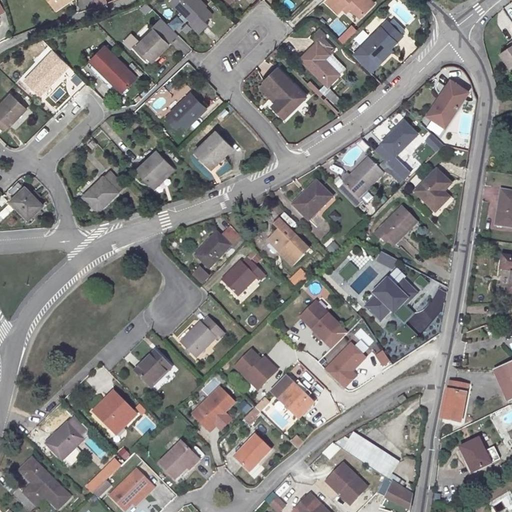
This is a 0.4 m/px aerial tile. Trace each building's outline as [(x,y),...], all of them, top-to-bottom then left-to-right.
[(205,21),(213,13),(206,6),(207,5),(201,0),(172,0),(172,1),(191,20),(189,22),(199,32),(208,24),(205,21)] [(372,0),(328,0),(327,1),(340,12),(344,8),(348,4),(353,8),(362,17),(375,3),(372,0)] [(403,26),(413,19),(398,0),(397,0),(389,6),(403,26)] [(353,8),(348,4),(344,8),(348,12),(353,8)] [(369,34),(384,19),(379,14),(364,29),(369,34)] [(388,21),(363,46),(365,48),(356,57),(371,72),(380,63),(378,61),(391,48),(403,35),(402,35),(406,31),(392,18),(389,21),(388,21)] [(338,40),(344,46),(358,31),(351,25),(338,40)] [(300,58),(326,84),(328,86),(340,75),(324,58),(334,48),(324,38),(326,35),(319,28),(311,37),(317,42),(300,58)] [(138,46),(152,61),(169,44),(154,29),(138,46)] [(354,39),(360,45),(369,36),(363,30),(354,39)] [(132,34),(124,41),(131,47),(138,40),(132,34)] [(511,44),(510,46),(500,53),(511,69),(511,68),(511,44)] [(91,60),(100,70),(122,92),(136,77),(106,46),(91,60)] [(378,61),(380,63),(393,50),(391,48),(378,61)] [(48,56),(25,79),(41,94),(63,71),(48,56)] [(91,60),(88,63),(98,73),(100,70),(91,60)] [(306,96),(278,68),(264,82),(280,98),(276,102),(273,106),(285,118),(306,96)] [(264,82),(260,86),(276,102),(280,98),(264,82)] [(325,94),(331,89),(328,86),(326,84),(320,90),(325,94)] [(59,87),(49,97),(59,106),(68,97),(59,87)] [(430,116),(445,127),(458,107),(464,98),(447,87),(432,108),(434,110),(430,116)] [(340,99),(331,89),(325,94),(335,104),(340,99)] [(182,123),(187,128),(206,108),(191,93),(166,117),(177,129),(182,123)] [(11,94),(0,105),(0,126),(4,130),(9,125),(10,126),(27,108),(11,94)] [(472,103),(464,98),(458,107),(466,112),(472,103)] [(405,122),(383,144),(383,145),(376,152),(388,164),(395,156),(396,157),(418,135),(405,122)] [(211,168),(232,147),(216,131),(196,152),(211,168)] [(372,147),(379,142),(371,131),(364,136),(372,147)] [(424,141),(437,152),(444,144),(431,133),(424,141)] [(171,166),(157,151),(138,170),(152,185),(171,166)] [(383,173),(369,158),(345,182),(360,197),(383,173)] [(174,169),(171,166),(152,185),(155,188),(174,169)] [(124,186),(110,171),(84,196),(98,211),(124,186)] [(436,211),(449,198),(443,192),(451,184),(438,171),(416,193),(436,211)] [(309,193),(296,206),(310,219),(333,196),(317,181),(307,191),(309,193)] [(26,186),(11,201),(29,219),(35,213),(40,208),(44,205),(26,186)] [(511,227),(511,190),(501,189),(500,196),(505,197),(503,204),(498,203),(495,225),(511,227)] [(11,201),(8,203),(26,222),(29,219),(11,201)] [(403,207),(381,229),(395,244),(418,222),(403,207)] [(280,253),(292,266),(310,249),(280,219),(274,224),(278,229),(269,237),(282,250),(280,253)] [(209,245),(198,257),(210,268),(232,246),(238,252),(247,242),(231,226),(222,236),(218,232),(206,243),(209,245)] [(282,250),(269,237),(267,240),(280,253),(282,250)] [(333,255),(340,247),(332,241),(325,249),(333,255)] [(198,257),(209,245),(206,243),(195,254),(198,257)] [(272,256),(277,253),(270,244),(265,247),(272,256)] [(383,251),(379,260),(384,262),(389,254),(383,251)] [(389,254),(384,262),(393,267),(398,259),(389,254)] [(511,292),(511,256),(503,255),(501,268),(511,269),(511,271),(509,292),(511,292)] [(237,297),(257,277),(260,280),(266,275),(248,257),(243,262),(242,261),(222,281),(237,297)] [(348,282),(359,269),(349,261),(338,273),(348,282)] [(199,266),(191,275),(202,285),(210,275),(199,266)] [(297,287),(308,275),(301,268),(290,280),(297,287)] [(421,289),(429,283),(421,274),(414,281),(421,289)] [(377,295),(366,305),(381,320),(391,309),(394,312),(403,303),(408,298),(410,300),(418,292),(404,279),(397,286),(388,278),(374,292),(377,295)] [(313,329),(325,341),(340,325),(316,301),(303,315),(315,327),(313,329)] [(303,315),(300,317),(313,329),(315,327),(303,315)] [(191,352),(196,357),(216,338),(218,340),(224,333),(210,318),(203,325),(201,323),(182,342),(188,349),(191,352)] [(363,331),(353,344),(364,352),(374,340),(363,331)] [(345,389),(359,375),(354,370),(367,358),(351,341),(324,367),(345,389)] [(251,350),(235,367),(259,389),(277,370),(271,364),(269,367),(262,360),(251,350)] [(388,356),(387,357),(383,350),(376,354),(383,367),(392,363),(388,356)] [(171,368),(155,352),(135,371),(152,387),(171,368)] [(269,367),(271,364),(264,357),(262,360),(269,367)] [(511,361),(493,369),(507,400),(511,398),(511,361)] [(271,391),(299,418),(314,403),(308,397),(306,398),(284,376),(271,391)] [(461,422),(468,383),(449,379),(442,418),(461,422)] [(208,429),(224,413),(235,403),(220,388),(193,414),(208,429)] [(490,395),(494,407),(500,404),(495,392),(490,395)] [(102,403),(94,412),(114,431),(119,425),(122,428),(137,414),(116,394),(104,405),(102,403)] [(404,394),(397,399),(400,403),(407,399),(404,394)] [(261,412),(271,402),(265,397),(255,407),(261,412)] [(245,413),(251,408),(245,400),(239,405),(245,413)] [(140,416),(146,411),(140,403),(134,408),(140,416)] [(256,407),(250,412),(255,417),(261,412),(256,407)] [(244,419),(250,425),(256,419),(255,417),(250,412),(244,419)] [(227,415),(224,413),(208,429),(210,432),(227,415)] [(84,440),(68,424),(56,435),(53,433),(45,442),(63,461),(64,459),(72,466),(84,454),(77,447),(84,440)] [(351,454),(362,437),(356,433),(344,450),(351,454)] [(259,463),(272,450),(257,435),(236,457),(249,470),(257,461),(259,463)] [(298,447),(303,442),(297,435),(291,440),(298,447)] [(351,454),(388,478),(399,462),(362,437),(351,454)] [(479,438),(459,447),(472,472),(491,463),(479,438)] [(198,458),(182,441),(160,463),(176,480),(188,468),(198,458)] [(322,452),(330,459),(340,448),(333,441),(322,452)] [(487,450),(492,460),(498,457),(493,447),(487,450)] [(201,460),(198,458),(188,468),(191,470),(201,460)] [(37,505),(39,503),(42,499),(49,493),(54,497),(50,500),(58,509),(70,497),(33,459),(20,471),(33,484),(24,492),(19,487),(11,494),(29,511),(33,511),(38,507),(37,505)] [(257,461),(249,470),(251,472),(259,463),(257,461)] [(344,463),(327,480),(351,504),(368,487),(344,463)] [(254,478),(264,468),(259,464),(249,473),(254,478)] [(126,510),(132,504),(146,491),(148,493),(154,487),(137,470),(112,495),(126,510)] [(98,497),(109,485),(105,481),(94,493),(98,497)] [(413,495),(394,483),(389,491),(387,497),(410,509),(413,495)] [(146,491),(132,504),(135,506),(148,493),(146,491)] [(272,493),(265,500),(277,511),(280,511),(283,508),(275,500),(277,497),(272,493)] [(329,511),(310,494),(293,511),(294,511),(329,511)] [(48,505),(42,499),(39,503),(44,508),(48,505)]
